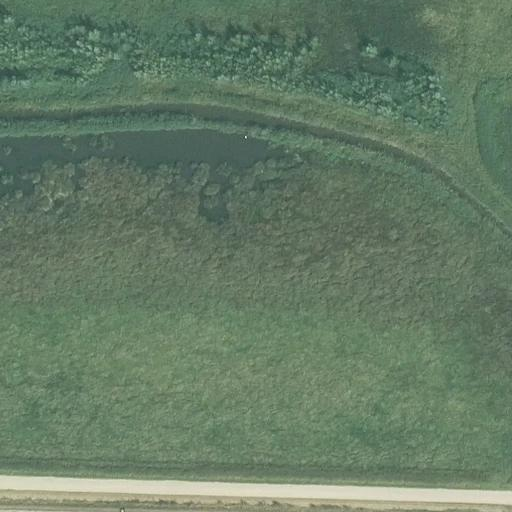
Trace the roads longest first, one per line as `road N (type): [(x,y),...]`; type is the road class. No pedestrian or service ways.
road 1 (track): [(0,483),(511,500)]
road 2 (track): [(511,219),(467,171),(469,0)]
